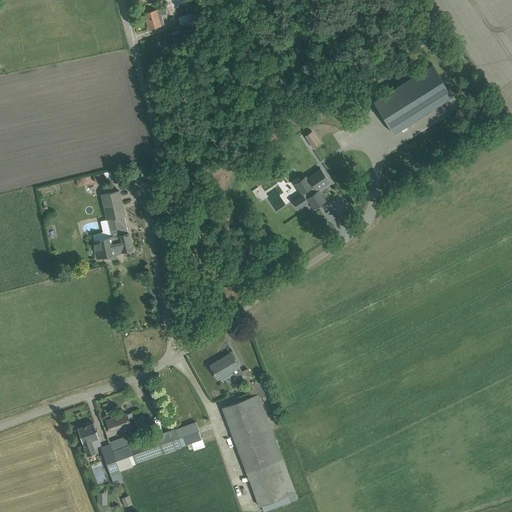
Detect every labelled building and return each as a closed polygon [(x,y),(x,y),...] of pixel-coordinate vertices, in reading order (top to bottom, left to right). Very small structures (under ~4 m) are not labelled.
[(149,29),(159,26),(164,25),(162,15),(160,8),(144,13),(149,29)] [(178,19),(181,27),(203,21),(201,13),(178,19)] [(451,93),(431,61),(374,97),(394,129),(451,93)] [(312,131),(305,136),(308,141),(315,136),(312,131)] [(299,196),(292,200),(298,209),(308,202),(313,209),(318,206),(327,200),(319,189),(330,182),(320,168),(307,177),(306,175),(294,183),(301,194),(299,196)] [(95,182),(114,178),(112,170),(93,174),(95,182)] [(128,233),(124,215),(125,215),(119,191),(110,193),(102,194),(110,232),(112,231),(113,237),(93,241),(96,257),(132,249),(129,233),(128,233)] [(218,379),(239,366),(231,353),(210,365),(218,379)] [(222,408),(226,417),(259,507),(261,506),(264,511),(298,499),(285,465),(260,398),(269,394),(264,380),(255,383),(253,380),(248,369),(240,372),(252,397),(222,408)] [(111,432),(131,425),(127,413),(106,420),(111,432)] [(122,440),(112,444),(113,448),(118,464),(119,468),(192,442),(194,450),(204,446),(201,438),(203,438),(197,421),(125,447),(122,440)] [(87,456),(97,452),(94,446),(101,444),(93,423),(78,428),(85,449),(87,456)] [(112,444),(103,447),(105,454),(111,471),(114,478),(116,484),(124,482),(122,475),(119,468),(118,464),(113,448),(112,444)] [(97,483),(106,480),(101,465),(92,468),(97,483)] [(98,503),(107,503),(107,492),(98,491),(98,503)]
